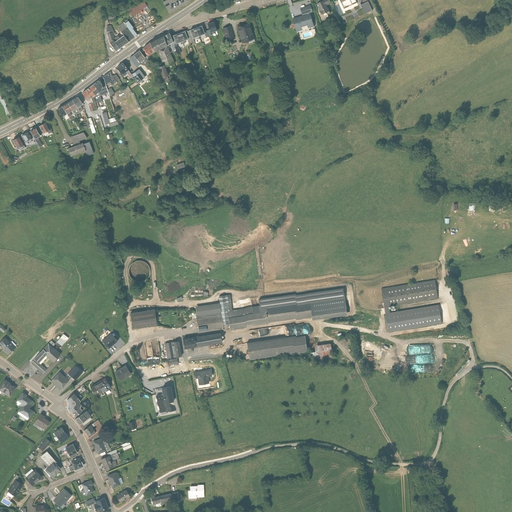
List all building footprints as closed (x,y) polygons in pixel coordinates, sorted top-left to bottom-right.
[(331,0),(334,5),(336,4),(337,8),(346,4),(348,9),(352,7),(350,1),(352,0),(331,0)] [(128,15),(132,22),(149,10),(145,3),(128,15)] [(319,5),(312,8),(318,21),(325,17),(322,11),(327,9),(325,5),(324,3),(319,5)] [(363,8),(357,11),(361,20),(368,16),(363,8)] [(306,11),(296,14),(298,21),(305,19),(308,18),(306,11)] [(310,32),(305,19),(298,21),(288,25),(292,38),(310,32)] [(129,26),(119,32),(125,41),(130,47),(140,41),(129,26)] [(210,29),(213,38),(219,36),(217,27),(210,29)] [(239,32),(244,49),(257,45),(253,28),(239,32)] [(198,33),(201,41),(207,39),(204,31),(198,33)] [(237,43),(234,31),(225,34),(229,46),(237,43)] [(192,35),(195,43),(201,41),(198,33),(192,35)] [(187,36),(181,38),(184,47),(190,45),(187,36)] [(175,41),(178,49),(184,47),(181,38),(175,41)] [(165,42),(169,51),(176,48),(171,39),(165,42)] [(117,47),(121,54),(130,47),(125,41),(117,47)] [(176,68),(169,51),(165,42),(152,48),(156,58),(160,56),(164,67),(166,67),(168,71),(176,68)] [(121,54),(117,47),(115,45),(112,48),(118,57),(121,54)] [(152,48),(145,54),(150,61),(156,58),(152,48)] [(141,56),(136,60),(141,68),(147,64),(141,56)] [(124,69),(119,73),(125,80),(130,76),(124,69)] [(165,83),(170,81),(166,70),(161,72),(165,83)] [(141,74),(134,80),(140,88),(147,83),(141,74)] [(113,82),(112,77),(105,83),(108,91),(112,88),(114,91),(121,85),(118,80),(113,82)] [(101,86),(94,91),(100,99),(104,95),(101,86)] [(94,91),(92,93),(97,101),(100,99),(94,91)] [(92,93),(88,96),(93,104),(97,101),(92,93)] [(88,96),(82,100),(88,108),(93,104),(88,96)] [(79,103),(74,107),(81,119),(85,117),(82,112),(84,111),(79,103)] [(93,104),(88,108),(92,119),(99,116),(93,104)] [(74,107),(69,110),(76,122),(81,119),(74,107)] [(63,113),(68,121),(71,125),(76,122),(69,110),(63,113)] [(59,116),(63,124),(68,121),(63,113),(59,116)] [(109,118),(105,119),(109,131),(112,130),(113,133),(122,131),(119,123),(112,125),(109,118)] [(47,130),(41,133),(45,141),(51,137),(47,130)] [(31,139),(36,147),(41,144),(37,136),(31,139)] [(86,138),(74,143),(77,150),(89,145),(86,138)] [(30,140),(22,144),(27,151),(34,147),(30,140)] [(20,145),(14,148),(18,157),(24,153),(20,145)] [(69,156),(72,164),(88,158),(84,150),(69,156)] [(142,269),(138,270),(135,272),(133,275),(131,278),(131,283),(133,287),(136,290),(140,291),(143,291),(147,291),(150,288),(152,285),(153,282),(153,278),(151,273),(146,270),(142,269)] [(431,287),(379,295),(382,314),(434,306),(431,287)] [(236,318),(234,310),(223,311),(226,333),(232,333),(233,338),(343,324),(341,307),(270,316),(270,320),(264,321),(264,315),(236,318)] [(223,311),(198,314),(202,340),(226,337),(226,333),(223,311)] [(382,323),(386,342),(440,333),(436,314),(382,323)] [(157,319),(133,323),(135,337),(159,334),(157,319)] [(59,351),(65,355),(71,347),(66,342),(59,351)] [(224,342),(198,346),(199,356),(226,352),(224,342)] [(300,345),(250,352),(252,370),(303,362),(300,345)] [(198,346),(185,348),(188,358),(199,356),(198,346)] [(6,349),(0,354),(0,356),(4,361),(3,362),(8,367),(17,358),(12,353),(11,354),(6,349)] [(184,365),(181,349),(167,351),(170,367),(184,365)] [(62,363),(50,353),(32,373),(44,384),(48,379),(42,374),(48,367),(54,372),(62,363)] [(327,354),(311,357),(314,371),(329,368),(327,354)] [(133,383),(127,374),(116,380),(122,390),(133,383)] [(83,381),(77,375),(70,383),(77,389),(83,381)] [(214,378),(196,381),(197,388),(200,387),(201,393),(212,392),(211,386),(215,385),(214,378)] [(70,389),(61,381),(52,391),(61,400),(70,389)] [(107,387),(99,392),(105,401),(113,396),(107,387)] [(17,398),(5,391),(0,399),(0,402),(11,409),(17,398)] [(105,401),(99,392),(91,397),(97,406),(105,401)] [(175,410),(174,396),(164,397),(165,403),(162,403),(158,404),(159,412),(175,410)] [(79,406),(76,402),(69,409),(72,412),(79,406)] [(33,411),(23,405),(17,413),(28,420),(33,411)] [(82,410),(79,406),(72,412),(75,416),(82,410)] [(87,410),(75,419),(79,425),(82,422),(84,425),(92,419),(90,417),(91,416),(87,410)] [(50,422),(39,415),(34,423),(45,430),(50,422)] [(129,422),(132,431),(138,429),(135,420),(129,422)] [(94,430),(90,425),(83,430),(87,435),(94,430)] [(69,437),(61,426),(54,432),(61,443),(69,437)] [(51,443),(46,438),(38,447),(43,451),(51,443)] [(107,451),(101,438),(93,442),(98,454),(107,451)] [(78,453),(73,443),(65,447),(70,457),(78,453)] [(57,462),(47,450),(39,457),(48,467),(54,461),(56,463),(57,462)] [(119,458),(117,452),(101,459),(105,470),(117,465),(115,460),(119,458)] [(83,466),(79,457),(70,461),(74,470),(83,466)] [(54,461),(48,467),(45,470),(52,477),(61,469),(56,463),(54,461)] [(42,477),(35,469),(25,478),(32,486),(42,477)] [(120,485),(115,472),(106,475),(112,488),(120,485)] [(23,485),(15,480),(8,491),(15,496),(23,485)] [(91,480),(82,484),(86,495),(94,492),(91,485),(93,484),(91,480)] [(197,485),(190,486),(190,490),(188,490),(188,498),(197,498),(196,497),(204,497),(204,484),(197,484),(197,485)] [(72,496),(63,488),(53,500),(62,508),(65,505),(64,504),(72,496)] [(130,497),(126,489),(115,495),(119,503),(130,497)] [(180,500),(178,491),(151,497),(152,504),(160,502),(160,504),(180,500)] [(104,498),(94,501),(95,503),(98,511),(101,511),(108,509),(104,498)]
